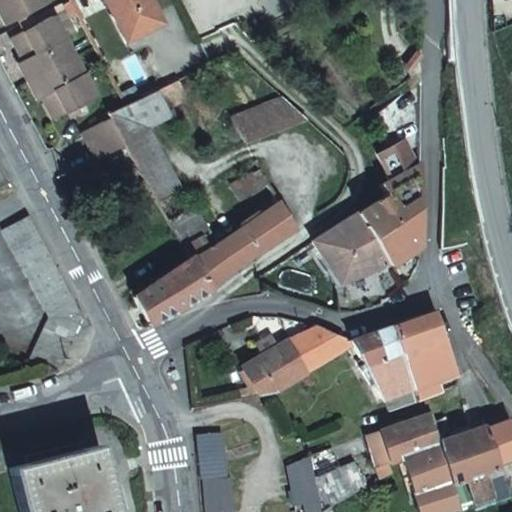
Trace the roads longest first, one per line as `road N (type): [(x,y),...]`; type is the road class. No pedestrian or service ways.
road 1 (unknown): [(196,321),(233,268),(352,142),(352,133),(224,22)]
road 2 (residential): [(128,356),(196,321),(260,306),(337,318),(385,310),(433,288)]
road 3 (residential): [(433,288),(435,0)]
road 4 (residential): [(0,110),(128,356)]
road 5 (residential): [(471,0),(488,165),(511,269)]
road 6 (unclassified): [(0,415),(139,379)]
road 7 (residential): [(433,288),(511,403)]
road 8 (residential): [(139,379),(162,430),(173,511)]
